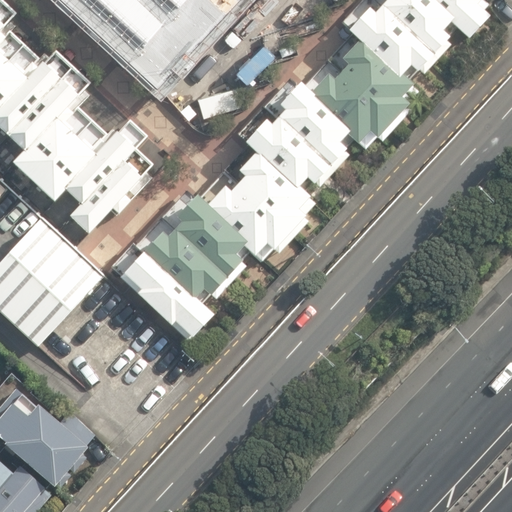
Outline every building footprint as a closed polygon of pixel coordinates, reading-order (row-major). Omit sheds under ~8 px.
[(242,0),(64,0),(164,88),(242,0)] [(461,40),(452,31),(458,24),(477,41),(500,17),(491,8),(496,2),(493,0),(358,0),(341,19),(357,34),(330,63),(337,69),(284,126),(277,119),(253,144),(262,153),(246,171),(253,178),(240,192),(223,176),(199,202),(190,194),(139,247),(145,253),(122,278),(129,285),(136,279),(151,293),(147,297),(181,329),(184,325),(200,340),(224,314),(216,306),(261,259),(267,265),(274,257),(268,252),(273,247),(281,254),(314,219),(310,215),(323,201),(309,188),(315,182),(324,190),(359,153),(351,145),(359,137),(366,145),(376,134),(385,142),(430,94),(411,77),(420,67),(428,75),(461,40)] [(1,4),(0,4),(0,144),(23,167),(14,177),(58,219),(71,205),(83,216),(72,227),(92,246),(160,175),(141,156),(152,144),(132,125),(113,145),(78,112),(97,92),(57,54),(44,68),(8,33),(19,21),(1,4)] [(98,278),(39,222),(0,264),(0,316),(33,348),(98,278)] [(61,430),(20,393),(0,414),(0,452),(6,458),(1,463),(0,462),(0,511),(38,511),(50,500),(56,506),(92,467),(85,461),(100,444),(72,418),(61,430)]
